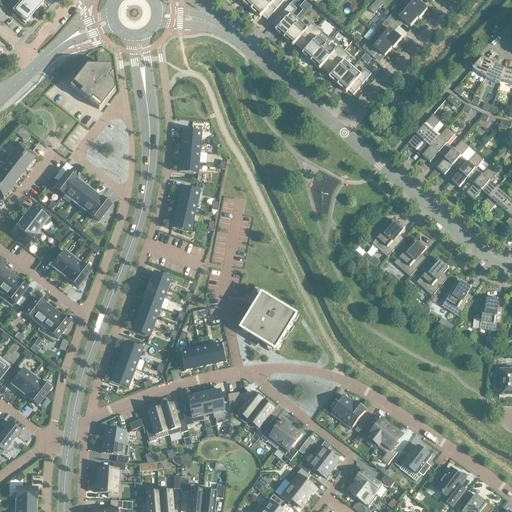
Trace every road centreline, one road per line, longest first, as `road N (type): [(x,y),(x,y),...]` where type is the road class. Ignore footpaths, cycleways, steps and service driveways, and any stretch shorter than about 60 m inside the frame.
road 1 (tertiary): [(144,86),(149,153),(141,211),(78,385),(69,435)]
road 2 (residential): [(89,423),(94,386),(160,197),(169,121)]
road 3 (unclassified): [(253,370),(302,369),(350,384),(511,498)]
road 4 (residential): [(345,132),(475,247),(511,268)]
road 5 (residential): [(314,511),(350,470),(350,458),(253,370)]
road 6 (residential): [(345,132),(247,46),(208,23)]
road 7 (residential): [(345,132),(458,0)]
road 8 (residential): [(89,423),(185,382),(253,370)]
road 9 (residential): [(126,196),(76,159),(112,107),(125,105)]
road 10 (residential): [(83,314),(50,443)]
road 11 (residential): [(126,196),(83,314)]
